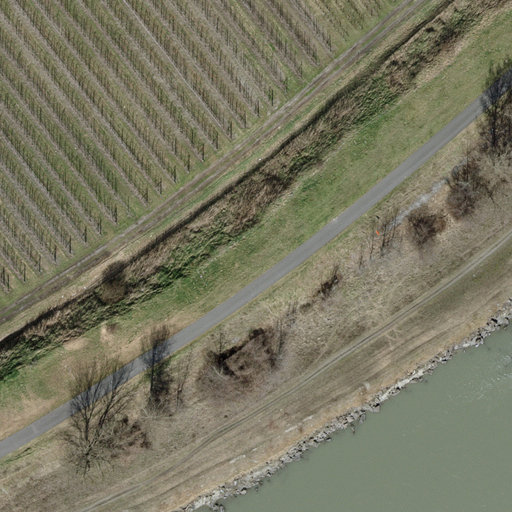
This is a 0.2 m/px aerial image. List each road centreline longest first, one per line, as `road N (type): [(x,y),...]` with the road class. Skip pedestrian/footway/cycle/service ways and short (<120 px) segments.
road 1 (track): [(0,449),(266,280),(511,77)]
road 2 (track): [(413,0),(162,214),(0,317)]
